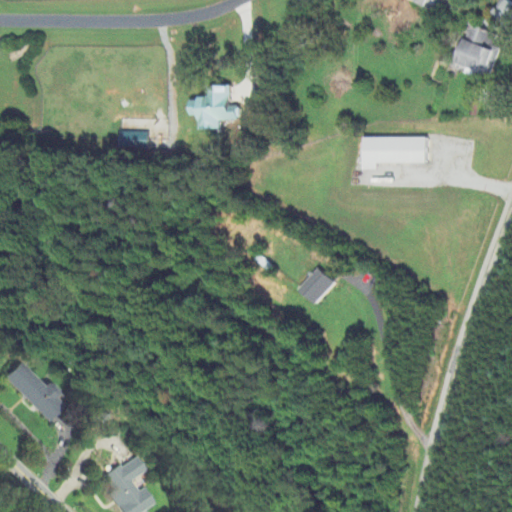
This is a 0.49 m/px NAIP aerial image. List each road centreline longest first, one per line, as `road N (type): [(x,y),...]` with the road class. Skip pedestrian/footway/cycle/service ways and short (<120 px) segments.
road 1 (tertiary): [(410,511),(440,388),(511,204)]
road 2 (residential): [(237,0),(160,24),(0,19)]
